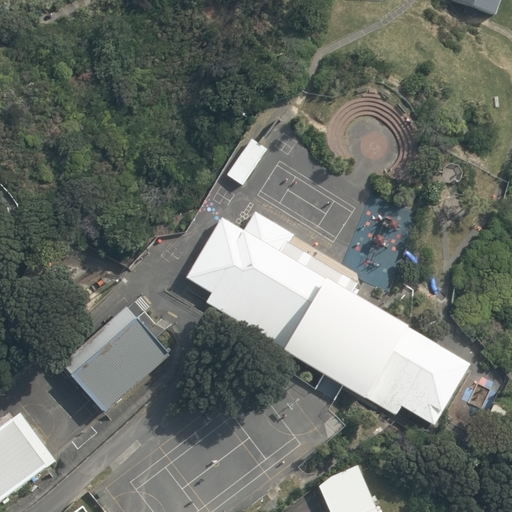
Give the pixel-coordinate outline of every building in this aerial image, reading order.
[(451,0),(451,1),(498,17),(504,0),(451,0)] [(266,148),(250,138),(225,174),(241,185),(266,148)] [(209,293),(204,302),(394,414),(399,405),(430,423),(467,362),(350,293),(358,279),(290,239),(293,234),(254,210),(243,229),(220,215),(183,277),(209,293)] [(104,414),(171,353),(137,315),(135,316),(124,305),(60,363),(69,373),(68,374),(104,414)] [(511,409),(505,405),(481,449),(511,465),(511,409)] [(0,504),(56,462),(17,410),(0,422),(0,504)] [(297,476),(330,452),(316,434),(284,458),(297,476)] [(329,475),(316,485),(328,511),(377,511),(356,464),(329,475)]
